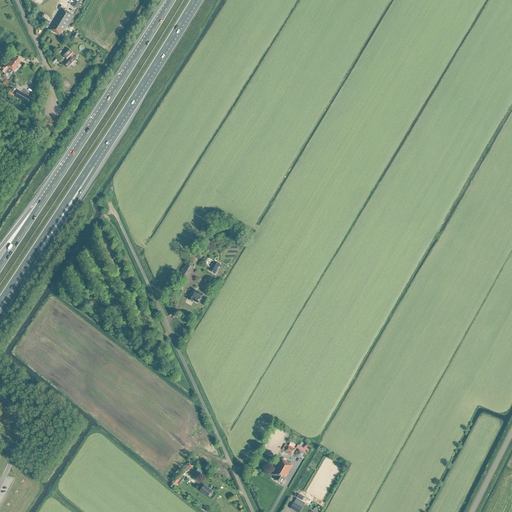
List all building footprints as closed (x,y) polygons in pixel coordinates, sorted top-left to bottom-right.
[(78,9),(80,4),(74,0),(71,5),(78,9)] [(64,31),(73,16),(70,14),(70,13),(62,8),(59,13),(52,24),(54,25),(51,30),(59,35),(62,30),(64,31)] [(68,68),(76,60),(78,58),(69,49),(63,55),(67,59),(66,61),(67,63),(65,65),(68,68)] [(21,59),(17,57),(16,58),(15,57),(13,60),(8,66),(7,67),(4,65),(1,70),(4,73),(6,71),(10,74),(13,71),(21,61),(20,60),(21,59)] [(77,86),(72,93),(76,96),(81,89),(77,86)] [(28,104),(31,99),(18,91),(15,97),(28,104)] [(194,265),(198,260),(193,257),(189,262),(194,265)] [(215,274),(220,265),(214,261),(208,270),(215,274)] [(186,278),(190,273),(184,269),(180,274),(186,278)] [(198,304),(203,295),(194,289),(188,299),(192,302),(193,301),(198,304)] [(302,448),(297,445),(296,448),(298,450),(295,455),(301,459),(305,453),(304,453),(307,448),(304,446),(302,448)] [(291,455),(295,449),(288,446),(285,451),(291,455)] [(286,476),(292,466),(289,464),(289,463),(281,459),(272,474),(276,476),(274,480),(281,483),(286,476)] [(177,486),(182,480),(185,476),(183,475),(186,471),(185,470),(182,474),(174,483),(177,486)] [(207,497),(212,491),(204,485),(200,491),(207,497)] [(299,511),(305,503),(296,498),(294,503),(293,502),(290,508),(295,511),(299,511)]
